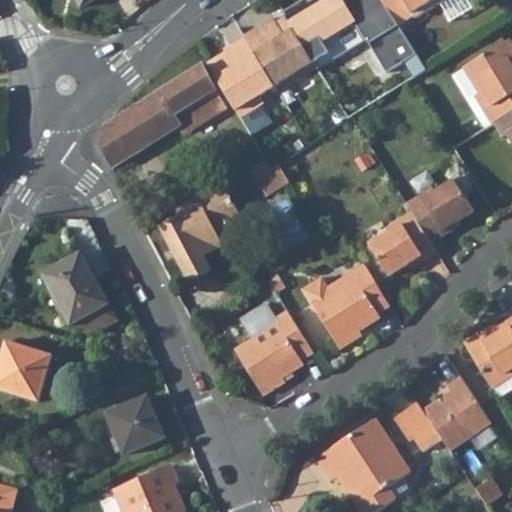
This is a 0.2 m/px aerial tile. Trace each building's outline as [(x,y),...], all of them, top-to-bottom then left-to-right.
[(76,0),(82,8),(95,0),(76,0)] [(307,0),(305,0),(283,14),(285,18),(287,21),(317,69),(318,71),(367,41),(387,74),(405,63),(415,78),(427,71),(398,27),(381,0),(335,0),(338,3),(327,10),(320,0),(314,0),(309,3),(307,0)] [(381,0),(398,27),(414,18),(415,20),(448,0),(381,0)] [(224,53),(208,63),(241,118),(264,104),(260,96),(290,78),(293,83),(317,69),(287,21),(278,26),(277,23),(274,18),(244,36),(245,37),(230,46),(232,49),(235,54),(227,58),(224,53)] [(285,18),(277,23),(278,26),(287,21),(285,18)] [(465,68),(480,94),(476,96),(493,125),(495,123),(511,113),(511,43),(510,40),(465,68)] [(232,49),(224,53),(227,58),(235,54),(232,49)] [(202,67),(104,127),(100,148),(111,170),(180,127),(174,117),(216,92),(202,67)] [(180,127),(184,136),(226,109),(216,92),(174,117),(180,127)] [(511,113),(495,123),(503,136),(507,133),(511,141),(511,113)] [(252,169),(266,196),(290,184),(288,181),(278,165),(271,170),(266,161),(252,169)] [(434,189),(408,205),(413,214),(432,244),(458,228),(456,224),(475,212),(458,184),(456,180),(436,193),(434,189)] [(222,184),(177,207),(182,217),(163,227),(189,282),(210,271),(203,256),(221,246),(213,231),(239,217),(222,184)] [(306,237),(285,189),(268,197),(289,245),(306,237)] [(437,252),(432,244),(413,214),(387,230),(390,233),(370,246),(372,249),(390,277),(409,265),(412,268),(437,252)] [(81,255),(43,276),(71,326),(97,334),(118,322),(81,255)] [(364,266),(328,289),(322,279),(303,290),(340,350),(362,336),(359,332),(380,318),(378,314),(390,306),(364,266)] [(0,297),(13,302),(24,276),(12,272),(0,297)] [(254,288),(257,292),(269,284),(267,280),(254,288)] [(236,352),(264,397),(286,383),(283,379),(305,365),(302,361),(314,353),(288,313),(275,321),(265,307),(242,322),(254,341),(236,352)] [(480,335),(465,344),(493,389),(511,377),(511,320),(497,330),(483,339),(480,335)] [(480,335),(483,339),(497,330),(494,326),(480,335)] [(53,358),(7,344),(0,364),(0,391),(39,403),(53,358)] [(451,392),(423,411),(439,434),(443,440),(451,452),(492,423),(461,377),(447,386),(451,392)] [(148,398),(107,415),(124,456),(164,439),(148,398)] [(418,403),(399,416),(424,452),(443,440),(439,434),(423,411),(418,403)] [(374,421),(318,460),(333,483),(340,478),(362,511),(378,511),(396,500),(395,498),(388,488),(402,479),(410,473),(374,421)] [(172,469),(114,492),(122,511),(184,511),(174,486),(178,484),(172,469)] [(388,488),(395,498),(410,489),(402,479),(388,488)] [(492,479),(477,489),(488,506),(504,495),(492,479)] [(94,488),(96,493),(112,486),(110,481),(94,488)] [(12,511),(18,490),(0,484),(0,511),(12,511)]
